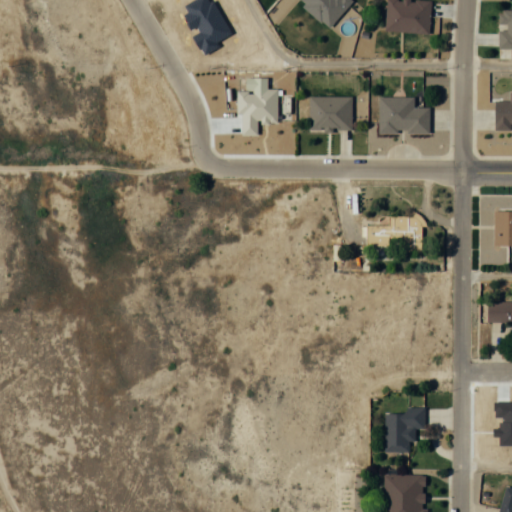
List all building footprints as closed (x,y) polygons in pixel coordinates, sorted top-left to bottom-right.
[(328,28),(351,0),(294,0),(328,28)] [(511,46),(511,9),(498,9),(498,28),(498,47),(511,46)] [(511,124),(511,123),(511,91),(509,92),(509,101),(494,102),(494,130),(511,130),(511,124)] [(308,130),(350,130),(350,97),(308,97),(308,130)] [(428,133),(428,107),(413,107),(412,97),(378,97),(378,133),(428,133)] [(511,211),(493,211),(493,246),(511,245),(511,211)] [(362,226),(361,247),(387,247),(387,239),(403,239),(403,252),(421,252),(421,216),(387,216),(387,226),(362,226)] [(485,322),(511,321),(511,300),(485,301),(485,322)] [(405,413),(383,413),(383,452),(408,452),(408,442),(413,442),(413,427),(424,427),(424,406),(405,406),(405,413)] [(382,511),(428,511),(429,508),(424,508),(424,474),(383,474),(382,511)] [(511,511),(511,488),(504,486),(497,511),(511,511)]
